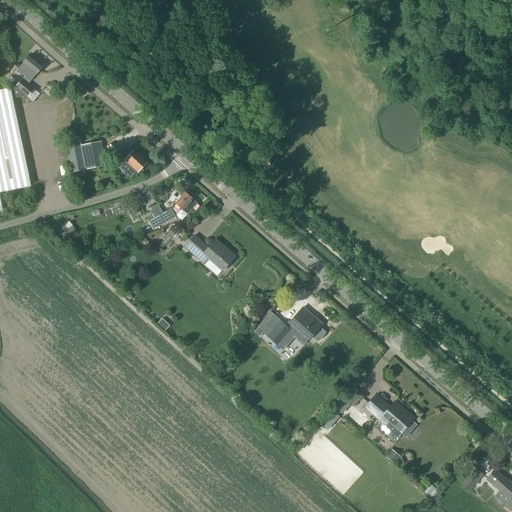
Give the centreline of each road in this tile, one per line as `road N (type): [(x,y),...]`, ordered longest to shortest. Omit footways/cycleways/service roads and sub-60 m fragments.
road 1 (tertiary): [(511,437),(186,154)]
road 2 (tertiary): [(186,154),(11,0)]
road 3 (unclassified): [(0,227),(136,188),(186,154)]
